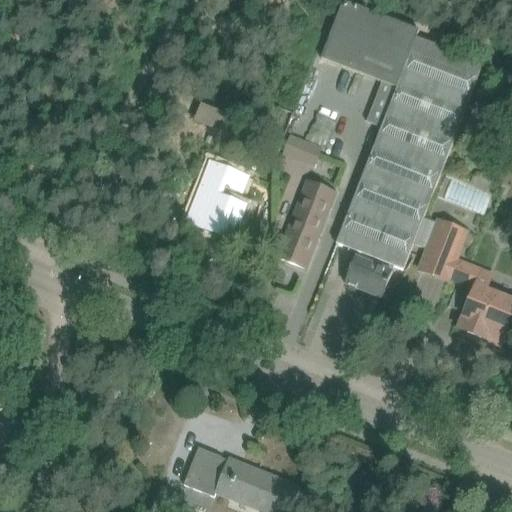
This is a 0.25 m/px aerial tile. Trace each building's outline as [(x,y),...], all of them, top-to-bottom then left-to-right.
[(369,120),(384,126),(417,39),(421,30),(346,1),(324,57),(383,83),(369,120)] [(417,39),(384,126),(337,245),(359,254),(358,257),(356,256),(346,285),(382,299),(393,267),(404,271),(412,253),(484,66),(417,39)] [(194,121),(223,134),(231,115),(202,103),(194,121)] [(466,114),(461,129),(475,134),(481,120),(466,114)] [(323,152),(291,141),(284,160),(317,171),(321,159),(323,152)] [(212,166),(195,206),(188,224),(234,242),(248,209),(223,199),(228,187),(245,194),(250,181),(212,166)] [(285,241),(280,238),(273,257),(306,270),(313,251),(335,195),(307,184),(285,241)] [(456,328),(490,341),(502,346),(507,335),(511,321),(511,301),(486,292),(493,276),(457,262),(468,233),(439,222),(420,271),(448,282),(450,279),(459,282),(456,289),(449,308),(466,314),(461,328),(457,327),(456,328)] [(223,459),(200,450),(185,487),(216,499),(219,491),(267,510),(266,511),(291,511),(301,488),(230,460),(229,462),(222,460),(223,459)] [(184,498),(163,489),(153,511),(183,511),(186,508),(181,506),(184,498)]
